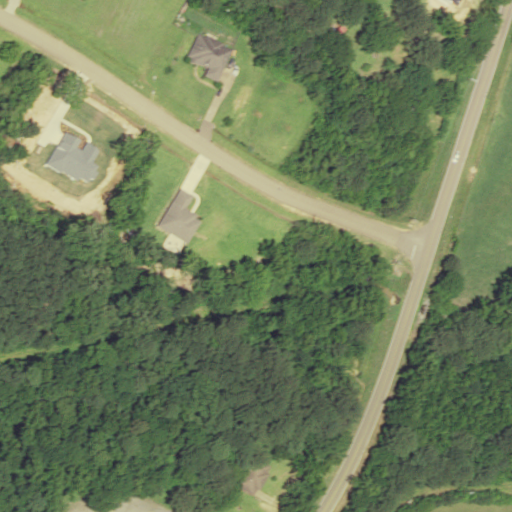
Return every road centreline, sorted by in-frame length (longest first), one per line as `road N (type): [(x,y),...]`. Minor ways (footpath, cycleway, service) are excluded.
road 1 (tertiary): [(318,511),(364,426),(507,0)]
road 2 (residential): [(426,249),(231,172),(121,93),(0,22)]
